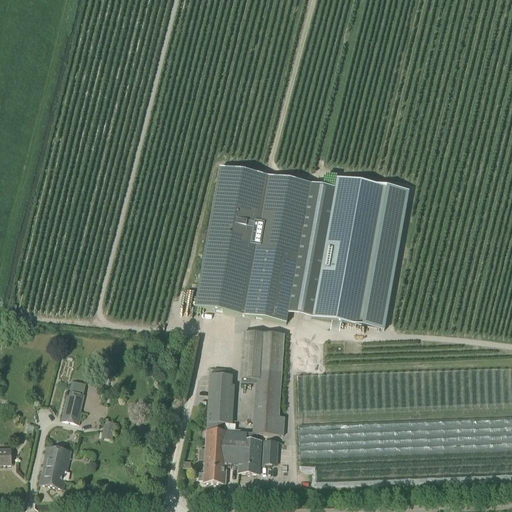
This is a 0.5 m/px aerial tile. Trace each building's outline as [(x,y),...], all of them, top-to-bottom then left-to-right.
[(310,186),(219,170),(195,310),(286,326),(310,186)] [(324,250),(311,320),(361,329),(386,189),(337,180),(328,229),(318,228),(314,249),(324,250)] [(284,337),(243,335),(239,386),(260,387),(256,436),(283,438),(284,420),(279,419),(284,337)] [(232,378),(210,377),(205,451),(199,451),(198,462),(204,463),(204,475),(199,475),(198,483),(203,483),(203,485),(225,486),(226,466),(228,434),(232,378)] [(80,414),(84,399),(68,395),(61,423),(78,427),(82,415),(80,414)] [(114,425),(106,424),(104,436),(112,438),(114,425)] [(246,436),(228,434),(226,466),(239,467),(238,475),(259,477),(261,443),(246,442),(246,436)] [(278,444),(264,443),(262,466),(276,467),(278,444)] [(71,454),(46,449),(43,467),(46,468),(45,474),(41,474),(39,487),(63,492),(65,483),(61,482),(63,473),(67,474),(71,454)] [(0,467),(11,467),(11,452),(0,452),(0,467)]
